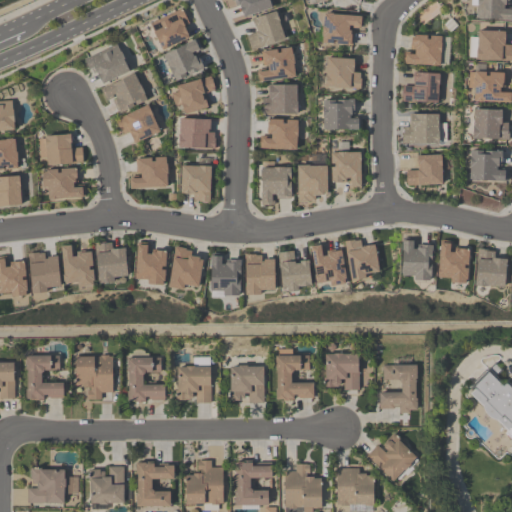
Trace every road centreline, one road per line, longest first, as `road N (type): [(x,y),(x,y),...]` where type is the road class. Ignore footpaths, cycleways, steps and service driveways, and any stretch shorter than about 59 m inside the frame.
road 1 (residential): [(511,229),(387,210),(284,230),(114,221),(0,235)]
road 2 (residential): [(339,427),(9,434)]
road 3 (residential): [(206,0),(237,78),(234,229)]
road 4 (residential): [(387,210),(384,57),(388,17),(408,0)]
road 5 (tertiary): [(0,62),(144,0)]
road 6 (residential): [(71,93),(108,161),(114,221)]
